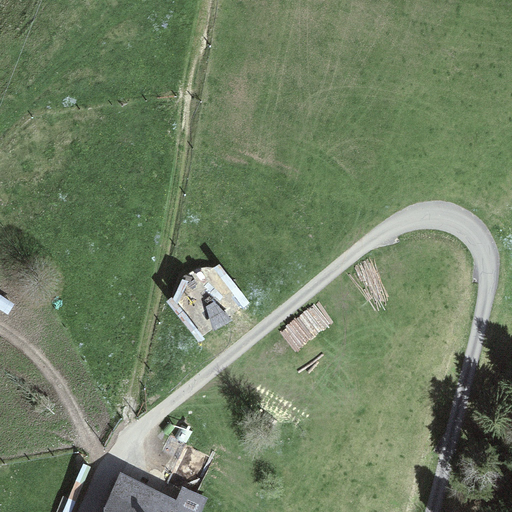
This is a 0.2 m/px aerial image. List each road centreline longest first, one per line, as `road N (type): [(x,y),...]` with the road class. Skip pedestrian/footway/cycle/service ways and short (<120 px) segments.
road 1 (unclassified): [(87,511),(118,454),(158,412),(362,246),(423,215),(462,222),(479,239),(487,265),(432,511)]
road 2 (track): [(128,441),(204,0)]
road 3 (track): [(0,325),(61,393),(105,474)]
